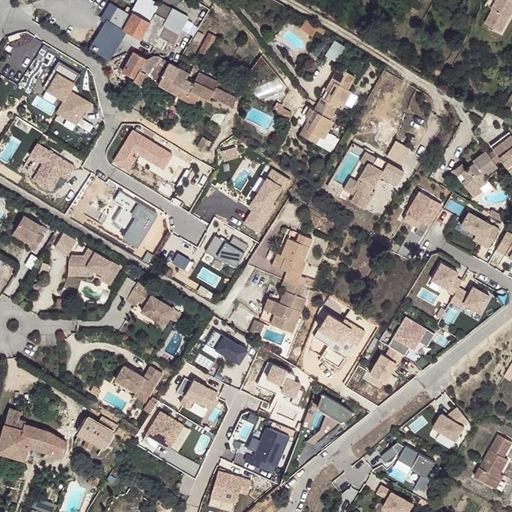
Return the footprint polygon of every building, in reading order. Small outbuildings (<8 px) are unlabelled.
[(183,12),(177,9),(179,7),(165,0),(138,0),(130,13),(133,14),(124,30),(153,47),(161,52),(167,42),(172,45),(188,16),(183,12)] [(493,10),(498,0),(489,0),(486,6),(493,10)] [(511,0),(498,0),(493,10),(494,10),(498,12),(491,26),(503,32),(511,15),(511,0)] [(115,25),(124,30),(133,14),(130,13),(118,7),(110,22),(115,25)] [(491,26),(498,12),(494,10),(487,24),(491,26)] [(326,32),(307,20),(301,28),(314,37),(317,32),(324,36),(326,32)] [(210,52),(217,40),(209,35),(203,47),(210,52)] [(335,41),(326,55),(337,63),(346,48),(335,41)] [(207,57),(210,52),(203,47),(200,53),(207,57)] [(158,86),(170,63),(157,56),(146,59),(133,52),(122,71),(135,78),(134,80),(140,84),(143,78),(151,82),(158,86)] [(78,76),(57,63),(41,90),(62,102),(55,115),(75,127),(78,120),(88,105),(68,93),(78,76)] [(188,75),(170,63),(158,86),(176,96),(188,75)] [(320,99),(317,105),(332,113),(335,108),(341,111),(344,105),(350,94),(351,93),(347,90),(354,78),(344,72),(342,76),(336,72),(327,87),(331,90),(329,94),(324,101),(320,99)] [(238,100),(233,97),(217,89),(220,85),(204,76),(201,84),(197,81),(196,83),(188,79),(190,76),(188,75),(176,96),(178,97),(186,102),(194,107),(199,96),(210,102),(212,98),(226,106),(227,103),(233,106),(234,107),(238,100)] [(151,82),(143,78),(140,84),(148,88),(151,82)] [(350,94),(344,105),(350,109),(356,98),(350,94)] [(174,105),(182,109),(186,102),(178,97),(174,105)] [(283,111),(281,106),(277,104),(273,110),(279,114),(280,115),(283,111)] [(328,120),(332,113),(317,105),(313,111),(317,114),(328,120)] [(317,114),(313,111),(309,109),(304,118),(308,120),(306,124),(310,126),(317,114)] [(337,116),(332,113),(328,120),(333,123),(337,116)] [(333,123),(328,120),(317,114),(310,126),(306,124),(299,136),(315,145),(319,139),(323,141),(327,134),(333,123)] [(92,128),(78,120),(75,127),(88,135),(92,128)] [(171,157),(131,132),(112,163),(126,172),(134,160),(130,157),(132,153),(162,171),(171,157)] [(489,147),(491,150),(510,136),(508,133),(489,147)] [(319,139),(315,145),(330,153),(337,140),(327,134),(323,141),(319,139)] [(511,138),(510,136),(491,150),(493,154),(500,162),(505,169),(511,164),(511,138)] [(213,144),(203,138),(197,149),(206,154),(213,144)] [(73,168),(36,145),(28,157),(42,165),(31,182),(49,192),(59,176),(66,180),(73,168)] [(497,169),(494,166),(488,157),(484,153),(471,162),(473,165),(474,167),(470,171),(469,168),(466,171),(461,165),(452,173),(456,179),(460,176),(463,181),(460,184),(467,193),(475,186),(478,190),(488,182),(484,178),(497,169)] [(364,154),(358,163),(365,167),(367,165),(371,167),(375,160),(364,154)] [(500,162),(493,154),(488,157),(494,166),(500,162)] [(357,191),(353,198),(350,204),(363,211),(371,198),(368,196),(370,192),(378,177),(395,187),(403,174),(389,166),(376,159),(371,167),(367,165),(365,167),(356,184),(353,189),(357,191)] [(456,179),(452,173),(442,180),(447,186),(456,179)] [(349,180),(346,185),(342,191),(353,198),(357,191),(353,189),(356,184),(349,180)] [(475,186),(467,193),(471,197),(479,191),(478,190),(475,186)] [(441,206),(420,193),(406,215),(421,224),(414,235),(421,239),(441,206)] [(127,232),(141,241),(156,217),(119,194),(110,208),(119,213),(113,223),(127,232)] [(481,204),(471,197),(466,201),(476,207),(481,204)] [(68,210),(63,217),(68,219),(72,213),(68,210)] [(503,218),(491,211),(489,214),(501,221),(503,218)] [(499,230),(468,212),(461,226),(476,234),(484,239),(481,244),(488,248),(499,230)] [(29,239),(27,243),(26,245),(32,249),(41,235),(34,231),(39,224),(22,213),(12,228),(29,239)] [(10,233),(27,243),(29,239),(12,228),(10,233)] [(511,235),(505,231),(496,249),(511,258),(511,235)] [(122,241),(136,249),(141,241),(127,232),(122,241)] [(60,234),(52,248),(65,256),(73,242),(60,234)] [(481,244),(484,239),(476,234),(473,240),(481,244)] [(281,257),(280,257),(285,259),(280,270),(287,273),(283,282),(302,289),(303,286),(305,280),(299,278),(304,266),(302,265),(312,241),(299,236),(296,244),(287,240),(281,257)] [(204,254),(215,260),(216,258),(225,264),(234,269),(247,248),(232,239),(228,246),(214,237),(204,254)] [(66,261),(65,268),(83,268),(84,266),(87,268),(91,270),(100,276),(97,279),(107,285),(118,267),(88,250),(84,256),(81,256),(69,256),(66,261)] [(281,257),(276,255),(271,267),(280,270),(285,259),(280,257),(281,257)] [(457,273),(441,264),(432,280),(448,289),(447,291),(454,295),(450,302),(461,309),(464,304),(480,313),(489,297),(473,287),(469,294),(458,288),(462,282),(455,278),(457,273)] [(83,268),(65,268),(65,275),(87,276),(91,270),(87,268),(84,266),(83,268)] [(305,280),(303,286),(313,290),(313,289),(315,284),(320,273),(310,268),(305,280)] [(146,300),(142,306),(139,312),(163,326),(167,319),(173,310),(149,295),(151,292),(134,282),(123,301),(132,306),(135,302),(139,296),(146,300)] [(302,289),(283,282),(279,291),(284,293),(280,301),(283,302),(282,306),(279,305),(273,303),(269,314),(274,316),(279,318),(275,328),(286,333),(288,327),(294,329),(305,301),(298,298),(302,289)] [(135,302),(142,306),(146,300),(139,296),(135,302)] [(65,306),(65,297),(57,297),(57,306),(65,306)] [(273,303),(268,300),(263,311),(269,314),(273,303)] [(445,311),(441,308),(435,317),(440,319),(445,311)] [(173,310),(167,319),(174,323),(179,314),(173,310)] [(270,326),(275,328),(279,318),(274,316),(270,326)] [(381,354),(369,373),(383,382),(395,364),(396,364),(403,355),(409,347),(413,350),(418,342),(426,347),(434,335),(406,317),(388,346),(391,348),(385,356),(381,354)] [(253,322),(248,335),(258,340),(263,326),(253,322)] [(247,351),(213,330),(206,343),(239,364),(247,351)] [(142,348),(139,352),(148,357),(151,353),(142,348)] [(267,362),(256,386),(261,388),(266,377),(269,378),(274,366),(267,362)] [(143,379),(139,377),(119,365),(111,379),(132,392),(137,391),(145,396),(159,373),(147,365),(142,373),(145,375),(143,379)] [(294,377),(292,374),(274,366),(269,378),(266,377),(261,388),(275,395),(274,397),(298,407),(305,391),(298,388),(300,384),(293,380),(294,377)] [(191,382),(183,378),(175,392),(183,397),(179,403),(188,408),(193,400),(208,409),(217,393),(192,380),(191,382)] [(96,388),(89,384),(85,391),(92,395),(96,388)] [(137,391),(132,392),(130,395),(141,402),(145,396),(137,391)] [(148,411),(157,397),(152,394),(150,397),(149,396),(142,407),(148,411)] [(328,413),(334,399),(324,394),(319,408),(328,413)] [(356,413),(334,399),(328,413),(322,430),(308,441),(316,444),(356,413)] [(7,407),(2,423),(21,428),(23,424),(23,422),(17,419),(19,412),(7,407)] [(443,415),(435,428),(457,442),(465,428),(462,427),(469,421),(459,408),(452,414),(454,417),(450,419),(447,417),(443,415)] [(166,446),(180,424),(158,411),(140,439),(153,447),(157,441),(166,446)] [(75,431),(85,437),(93,441),(102,447),(111,432),(85,415),(75,431)] [(21,428),(2,423),(0,429),(0,452),(22,459),(26,446),(60,455),(64,442),(48,431),(23,424),(21,428)] [(288,437),(267,428),(256,453),(258,454),(256,458),(254,457),(248,455),(245,461),(266,470),(269,463),(276,466),(288,437)] [(483,478),(507,437),(499,432),(476,475),(483,478)] [(93,441),(85,437),(80,446),(87,450),(93,441)] [(501,472),(509,458),(505,455),(511,442),(511,439),(507,437),(483,478),(494,485),(501,472)] [(381,456),(387,463),(397,455),(399,453),(402,455),(401,457),(400,458),(414,466),(413,468),(424,474),(417,486),(427,492),(434,480),(428,476),(437,462),(408,445),(407,446),(399,442),(381,456)] [(251,481),(218,472),(211,496),(236,503),(239,492),(247,495),(251,481)] [(497,487),(504,473),(501,472),(494,485),(497,487)] [(98,485),(101,476),(92,473),(88,482),(98,485)] [(389,499),(393,491),(382,485),(378,492),(389,499)] [(408,511),(414,503),(393,491),(389,499),(384,507),(392,511),(408,511)] [(49,511),(54,511),(58,504),(36,496),(33,506),(49,511)] [(236,503),(211,496),(209,503),(234,511),(236,503)]
